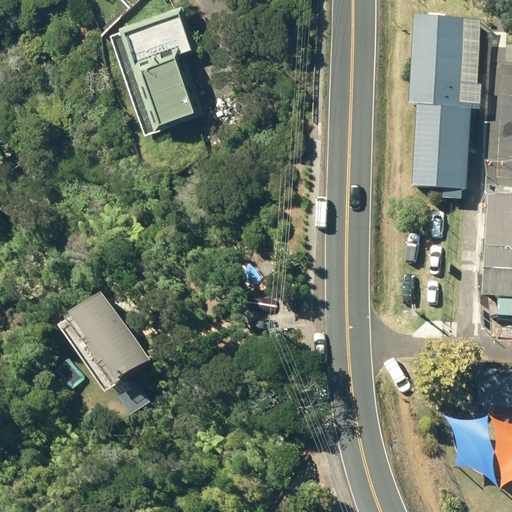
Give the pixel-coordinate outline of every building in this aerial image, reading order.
[(181,0),(125,19),(159,124),(209,109),(189,49),(202,44),(187,0),(181,0)] [(478,114),(479,89),(473,88),(479,18),(470,18),(471,0),(413,0),(412,17),(415,17),(408,107),(416,107),(411,189),(441,191),(441,201),(451,202),(460,202),(460,193),(465,193),(469,113),(478,114)] [(511,198),(486,197),(479,298),(511,300),(511,198)] [(85,310),(131,376),(162,357),(115,289),(85,310)] [(511,368),(506,368),(503,400),(511,400),(511,368)] [(157,403),(165,411),(175,400),(168,393),(157,403)]
